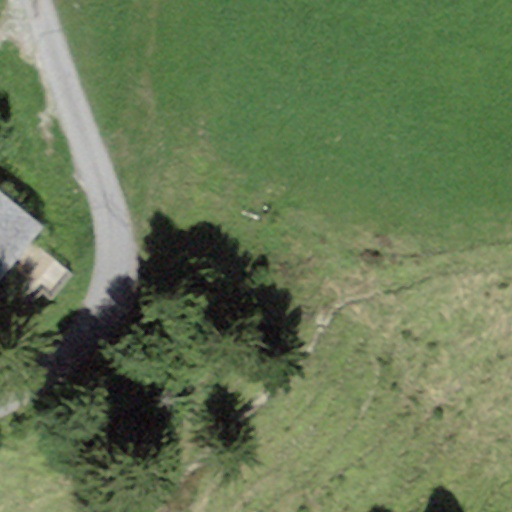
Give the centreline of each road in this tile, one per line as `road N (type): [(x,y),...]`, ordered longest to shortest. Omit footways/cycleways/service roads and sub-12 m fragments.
road 1 (track): [(35,0),(104,198),(116,260),(111,297),(96,323),(36,380),(0,400)]
road 2 (track): [(135,0),(117,112),(107,141),(86,150)]
